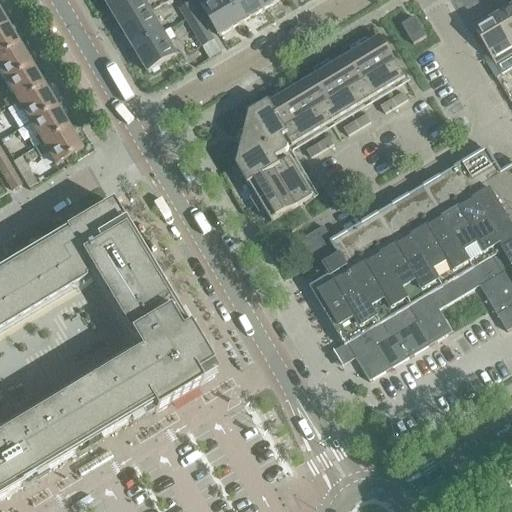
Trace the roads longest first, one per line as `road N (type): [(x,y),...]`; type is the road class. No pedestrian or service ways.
road 1 (tertiary): [(351,491),(135,130)]
road 2 (residential): [(135,130),(350,0)]
road 3 (residential): [(511,138),(429,0)]
road 4 (tertiary): [(135,130),(57,0)]
road 5 (tertiary): [(511,425),(399,497)]
